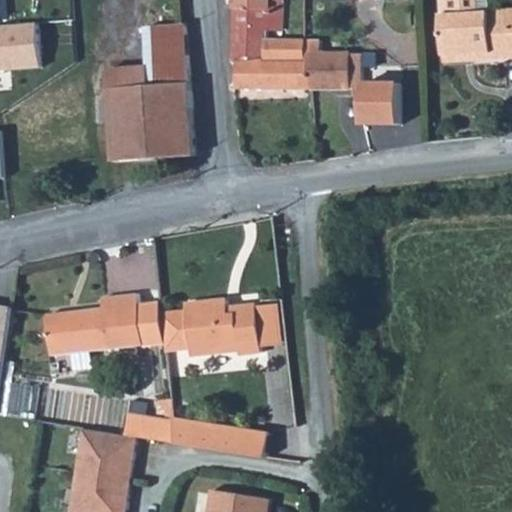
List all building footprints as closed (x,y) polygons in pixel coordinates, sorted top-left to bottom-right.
[(269,30),(283,30),(283,0),(267,0),(267,7),(234,6),(234,59),(238,58),(238,87),(310,89),(310,55),(304,54),(304,48),(305,40),(268,39),(269,30)] [(511,14),(493,16),(492,0),(440,0),(448,58),(496,55),(496,61),(508,61),(507,46),(511,45),(511,14)] [(40,23),(0,24),(0,71),(43,68),(40,23)] [(150,66),(110,67),(111,86),(152,85),(151,71),(190,70),(186,26),(149,28),(150,66)] [(350,60),(350,53),(311,53),(310,55),(310,89),(366,89),(366,60),(350,60)] [(151,71),(152,85),(192,83),(190,70),(151,71)] [(196,157),(192,83),(152,85),(155,159),(196,157)] [(155,159),(152,85),(111,86),(115,160),(155,159)] [(55,357),(146,347),(141,308),(140,296),(104,300),(105,310),(50,317),(55,357)] [(263,349),(258,307),(233,309),(234,316),(229,317),(226,301),(185,306),(186,313),(191,352),(192,358),(240,353),(240,357),(263,355),(263,349)] [(0,376),(5,377),(15,308),(0,305),(0,376)] [(258,307),(263,349),(292,346),(286,305),(258,307)] [(141,308),(146,347),(166,344),(163,316),(162,306),(141,308)] [(186,313),(163,316),(166,344),(168,354),(191,352),(186,313)] [(145,442),(179,446),(176,425),(148,421),(145,442)] [(176,425),(179,446),(272,460),(273,436),(176,422),(176,425)] [(129,511),(140,441),(86,433),(74,511),(129,511)] [(216,493),(213,511),(273,511),(275,502),(216,493)]
